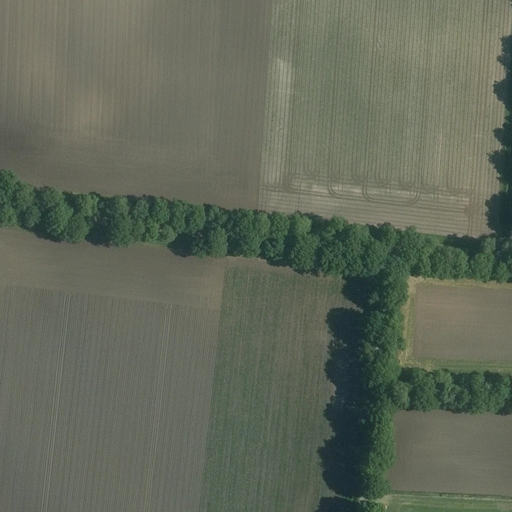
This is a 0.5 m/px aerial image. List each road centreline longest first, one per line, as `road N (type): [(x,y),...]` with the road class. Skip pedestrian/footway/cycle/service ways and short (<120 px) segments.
road 1 (unclassified): [(0,209),(474,262),(499,254),(511,237)]
road 2 (track): [(388,253),(361,511)]
